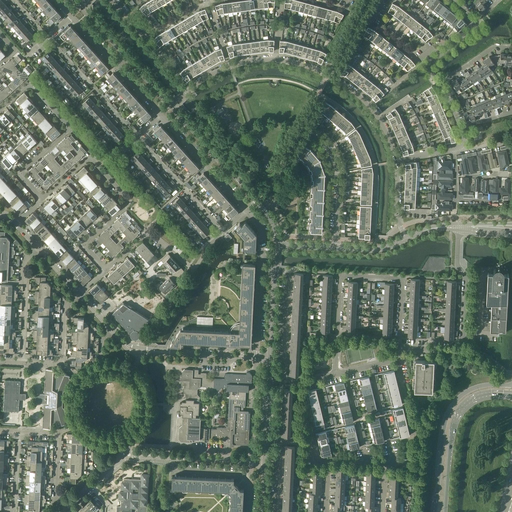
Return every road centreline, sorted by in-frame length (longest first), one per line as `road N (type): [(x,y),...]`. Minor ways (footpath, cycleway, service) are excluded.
road 1 (residential): [(335,374),(340,276),(402,278),(399,347)]
road 2 (residential): [(105,270),(83,245),(128,203),(94,163),(82,161),(38,201)]
road 3 (residential): [(38,201),(17,176),(69,127),(28,82),(0,108)]
road 4 (residential): [(399,347),(462,350),(466,275),(457,264),(458,230)]
road 5 (tertiary): [(275,244),(269,213),(171,106)]
road 6 (secondary): [(511,385),(475,387),(448,411),(435,511)]
road 7 (residential): [(396,160),(383,126),(349,87),(275,59)]
road 8 (secondary): [(445,511),(455,417),(479,396),(511,395)]
road 9 (residential): [(137,137),(46,38)]
road 10 (residential): [(335,247),(338,181),(326,147),(301,129)]
road 11 (residential): [(222,232),(137,137)]
road 12 (residential): [(161,115),(246,209)]
road 13 (residential): [(282,380),(287,271),(274,271)]
road 14 (residential): [(191,89),(109,0)]
